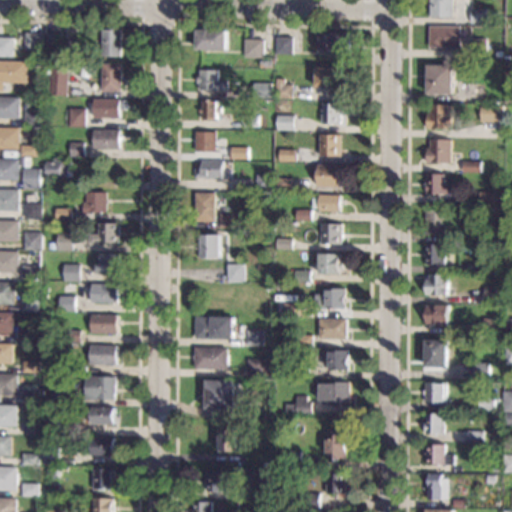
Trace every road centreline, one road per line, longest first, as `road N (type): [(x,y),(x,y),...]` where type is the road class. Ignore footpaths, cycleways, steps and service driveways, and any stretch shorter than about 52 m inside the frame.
road 1 (residential): [(387,511),(391,0)]
road 2 (residential): [(158,511),(162,0)]
road 3 (residential): [(391,11),(0,3)]
